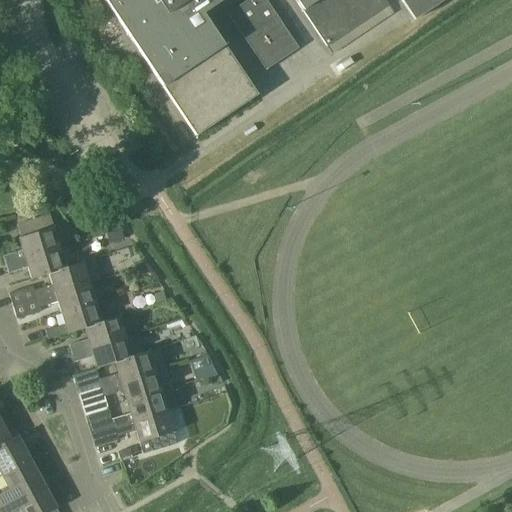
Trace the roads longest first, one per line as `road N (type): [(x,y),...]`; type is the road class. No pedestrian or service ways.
road 1 (residential): [(30,0),(44,54),(137,192),(169,172)]
road 2 (residential): [(104,511),(68,399),(46,387),(40,370),(9,354),(0,337)]
